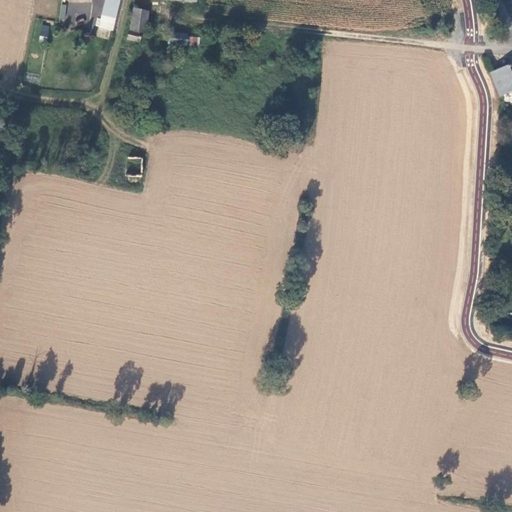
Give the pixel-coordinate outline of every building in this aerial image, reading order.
[(107,0),(100,27),(113,30),(120,0),(107,0)] [(130,30),(138,32),(142,32),(145,33),(149,11),(134,9),(130,30)] [(41,25),(40,36),(48,37),(49,26),(41,25)] [(136,41),(138,32),(130,30),(128,39),(136,41)] [(169,49),(187,51),(187,48),(188,36),(188,35),(170,34),(169,49)] [(221,39),(188,36),(187,48),(220,51),(221,39)] [(167,55),(151,53),(150,62),(166,65),(167,55)] [(511,63),(490,73),(501,97),(511,91),(511,63)] [(143,177),(126,176),(126,185),(142,186),(143,177)]
